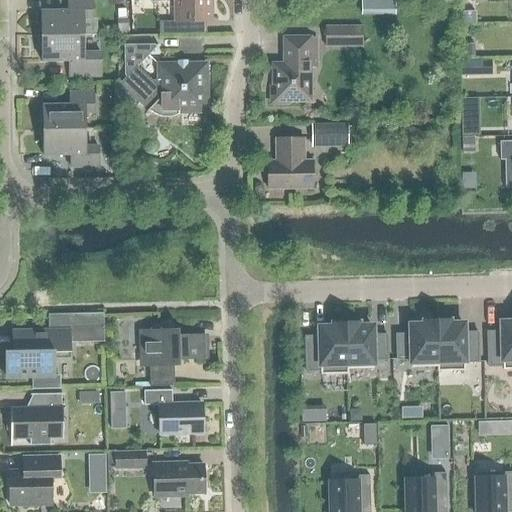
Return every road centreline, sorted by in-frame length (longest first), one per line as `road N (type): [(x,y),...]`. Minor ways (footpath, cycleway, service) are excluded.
road 1 (residential): [(232,295),(511,288)]
road 2 (residential): [(230,196),(4,194)]
road 3 (residential): [(237,511),(232,295)]
road 4 (residential): [(230,196),(245,0)]
road 5 (residential): [(4,194),(6,0)]
